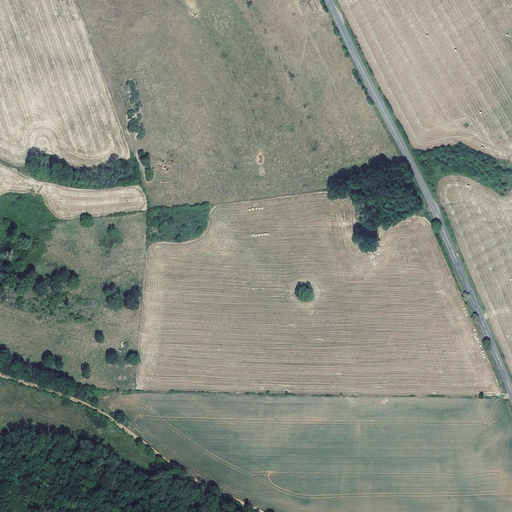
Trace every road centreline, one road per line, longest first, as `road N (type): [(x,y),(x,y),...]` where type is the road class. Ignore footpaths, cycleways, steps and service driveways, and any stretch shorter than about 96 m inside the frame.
road 1 (tertiary): [(328,0),(424,189),(511,395)]
road 2 (track): [(0,375),(98,412),(255,511)]
